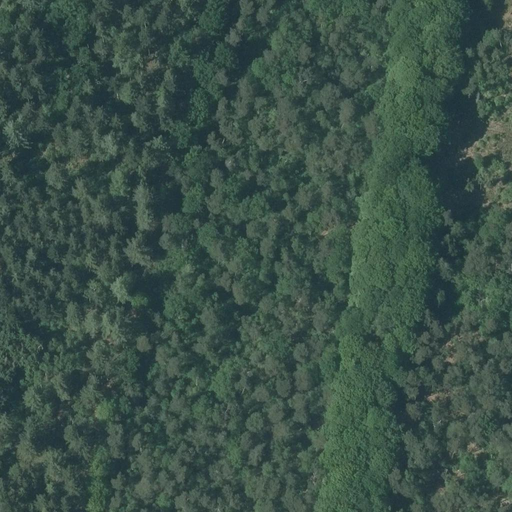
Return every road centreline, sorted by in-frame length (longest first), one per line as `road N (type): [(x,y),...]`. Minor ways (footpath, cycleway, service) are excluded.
road 1 (track): [(204,0),(77,511)]
road 2 (track): [(431,0),(388,267),(511,290)]
